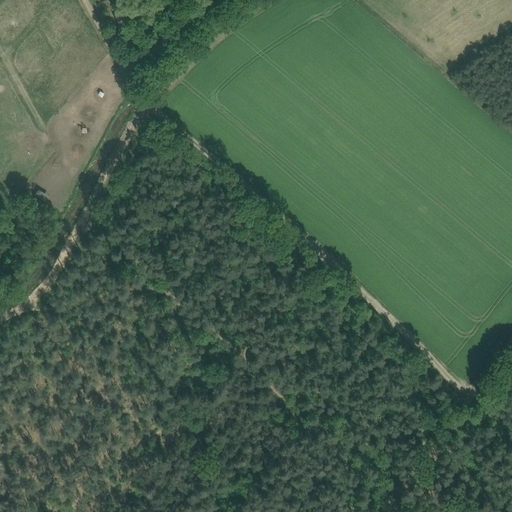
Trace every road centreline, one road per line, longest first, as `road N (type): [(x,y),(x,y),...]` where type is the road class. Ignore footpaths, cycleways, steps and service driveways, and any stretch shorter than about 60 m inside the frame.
road 1 (track): [(476,384),(152,106),(128,82),(85,0)]
road 2 (track): [(511,345),(394,488)]
